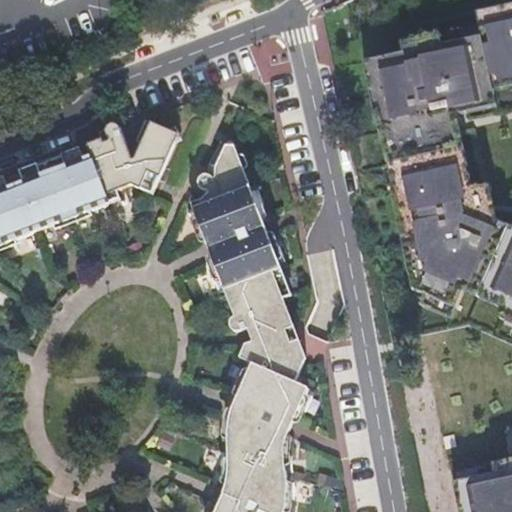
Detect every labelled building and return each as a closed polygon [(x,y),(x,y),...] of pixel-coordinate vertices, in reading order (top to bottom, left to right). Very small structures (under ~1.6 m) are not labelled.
[(415,280),(511,320),(511,230),(477,215),(456,125),(497,115),(497,94),(511,92),(511,17),(374,51),(415,280)] [(145,135),(156,188),(160,180),(180,135),(177,126),(171,128),(151,120),(146,133),(145,135)] [(154,193),(156,188),(145,135),(133,157),(137,164),(128,167),(117,137),(125,134),(121,123),(120,123),(118,123),(115,123),(113,123),(111,124),(109,125),(107,127),(106,128),(100,130),(101,137),(88,143),(93,154),(84,158),(80,147),(64,152),(36,163),(21,169),(25,180),(9,186),(5,174),(0,176),(0,250),(17,244),(15,239),(54,225),(55,229),(93,214),(92,210),(111,203),(108,193),(117,189),(133,183),(139,186),(154,193)] [(137,164),(133,157),(125,134),(117,137),(128,167),(137,164)] [(223,424),(224,435),(306,416),(316,393),(297,384),(303,372),(307,361),(296,329),(280,289),(274,275),(283,272),(289,269),(276,233),(270,236),(264,223),(271,220),(258,186),(250,188),(236,148),(227,149),(216,170),(215,181),(214,180),(213,179),(212,178),(211,177),(210,176),(209,176),(207,176),(206,176),(205,176),(203,177),(202,178),(201,179),(200,180),(199,181),(199,183),(199,184),(199,185),(200,187),(200,188),(201,189),(197,208),(188,212),(199,240),(203,238),(204,242),(211,245),(215,255),(212,260),(213,265),(209,267),(219,296),(225,294),(234,318),(233,319),(232,320),(232,322),(231,323),(231,325),(231,326),(232,328),(232,329),(233,331),(234,332),(235,333),(237,334),(238,334),(240,334),(242,334),(243,334),(245,333),(249,331),(259,327),(263,341),(254,344),(247,346),(241,359),(247,362),(236,389),(240,392),(239,397),(241,400),(236,414),(232,414),(230,418),(225,418),(223,424)] [(122,199),(117,189),(108,193),(111,203),(122,199)] [(274,275),(280,289),(289,286),(283,272),(274,275)] [(249,331),(254,344),(263,341),(259,327),(249,331)] [(306,416),(224,435),(224,436),(224,469),(221,478),(227,481),(226,486),(228,488),(221,505),(218,505),(217,508),(212,507),(209,511),(293,511),(296,504),(292,449),(295,439),(289,436),(294,425),(302,427),(306,417),(306,416)] [(511,511),(511,460),(510,464),(453,476),(456,511),(511,511)]
